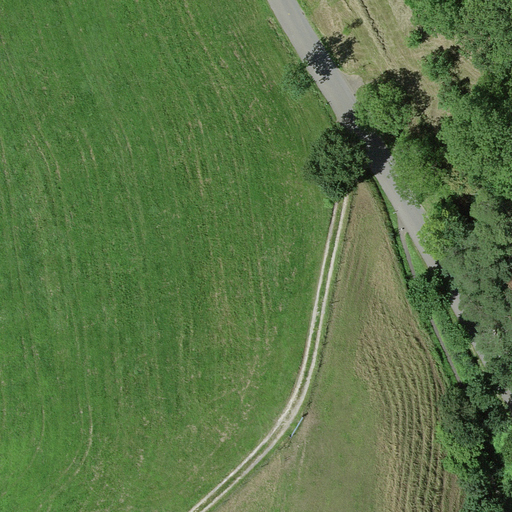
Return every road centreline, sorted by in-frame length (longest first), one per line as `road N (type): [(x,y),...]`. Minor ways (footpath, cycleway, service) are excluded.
road 1 (tertiary): [(282,0),(511,382)]
road 2 (track): [(359,132),(308,367),(282,430),(200,511)]
road 3 (track): [(335,88),(375,77),(402,85),(431,124),(476,238),(511,267)]
